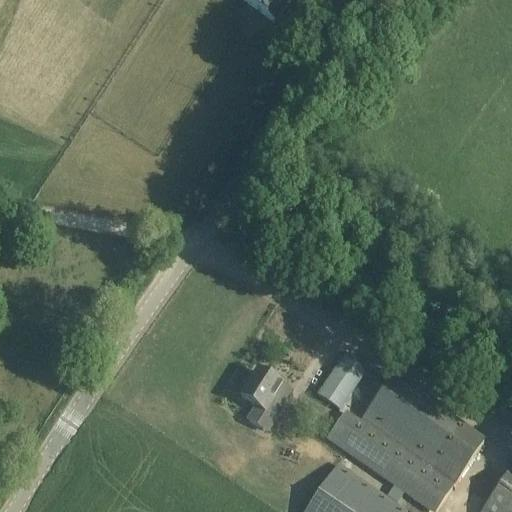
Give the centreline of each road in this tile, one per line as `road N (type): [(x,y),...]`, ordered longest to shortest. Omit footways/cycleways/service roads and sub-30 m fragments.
road 1 (tertiary): [(12,511),(187,249),(370,0)]
road 2 (track): [(187,249),(0,212)]
